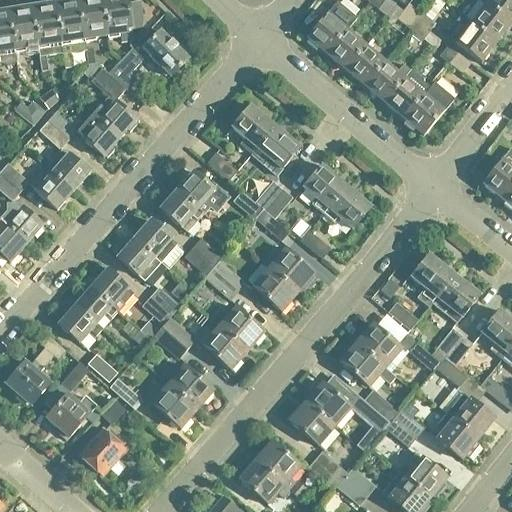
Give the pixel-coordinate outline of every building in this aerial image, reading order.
[(107,36),(100,0),(89,0),(88,1),(78,3),(84,45),(96,43),(95,38),(107,36)] [(100,0),(107,36),(107,41),(119,39),(118,35),(132,33),(131,31),(141,29),(141,22),(138,1),(127,3),(126,0),(100,0)] [(383,0),(368,0),(367,3),(376,10),(383,0)] [(511,24),(511,23),(511,0),(489,0),(486,4),(511,24)] [(84,45),(78,3),(76,3),(74,1),(67,3),(65,5),(54,7),(62,55),(69,54),(85,52),(84,45)] [(325,55),(346,31),(356,19),(336,3),(305,39),(307,40),(325,55)] [(421,15),(408,4),(402,12),(416,22),(421,15)] [(496,44),(511,24),(486,4),(471,24),(496,44)] [(62,55),(54,7),(53,7),(51,5),(43,6),(42,8),(31,10),(37,48),(37,52),(38,52),(42,73),(47,73),(45,57),(62,55)] [(37,48),(31,10),(30,10),(28,9),(20,10),(19,12),(7,14),(14,56),(26,54),(25,50),(37,48)] [(410,30),(416,22),(402,12),(398,9),(389,19),(389,20),(387,23),(406,38),(411,32),(410,30)] [(14,56),(7,14),(6,14),(4,12),(0,12),(0,65),(4,65),(7,67),(13,66),(16,63),(14,56)] [(435,25),(421,15),(416,22),(429,32),(435,25)] [(429,32),(416,22),(410,30),(411,32),(423,40),(429,32)] [(481,63),(496,44),(471,24),(464,33),(454,25),(446,36),(455,43),(454,44),(481,65),(482,64),(481,63)] [(344,72),(365,48),(346,31),(325,55),(335,64),(344,72)] [(187,60),(160,32),(145,48),(139,42),(127,55),(117,66),(108,76),(126,92),(134,82),(128,76),(147,56),(169,78),(187,60)] [(459,55),(448,47),(440,58),(450,66),(459,55)] [(364,88),(384,64),(365,48),(344,72),(364,88)] [(94,65),(92,52),(86,53),(88,66),(94,65)] [(64,69),(71,68),(69,54),(62,55),(64,69)] [(471,64),(459,55),(450,66),(462,75),(471,64)] [(403,66),(397,74),(384,64),(364,88),(383,104),(404,80),(410,72),(403,66)] [(124,92),(101,71),(90,84),(112,104),(114,102),(114,103),(124,92)] [(402,120),(429,89),(410,72),(404,80),(383,104),(402,120)] [(420,137),(422,138),(453,100),(434,84),(430,89),(429,89),(402,120),(421,136),(420,137)] [(58,100),(51,89),(38,98),(47,109),(58,100)] [(99,108),(92,116),(120,141),(120,140),(120,139),(127,131),(130,133),(136,126),(134,124),(136,122),(113,103),(112,104),(107,100),(100,109),(99,108)] [(14,112),(33,127),(45,113),(32,102),(27,109),(21,104),(14,112)] [(251,156),(275,128),(274,127),(274,128),(250,108),(231,130),(232,131),(233,131),(244,141),(240,146),(240,145),(239,146),(251,156)] [(76,133),(55,114),(47,123),(67,142),(76,133)] [(120,141),(92,116),(76,134),(81,139),(103,159),(105,157),(107,159),(114,151),(112,149),(118,141),(119,141),(120,141)] [(67,142),(47,123),(38,133),(59,151),(67,142)] [(297,147),(275,129),(275,128),(251,156),(276,176),(299,148),(297,147)] [(89,175),(67,156),(62,152),(53,162),(52,161),(45,169),(72,194),(73,193),(87,176),(87,177),(89,175)] [(237,173),(215,155),(207,164),(229,182),(237,173)] [(511,169),(501,161),(480,186),(482,187),(482,186),(501,202),(511,188),(511,169)] [(28,184),(7,166),(0,173),(0,176),(19,194),(28,184)] [(322,216),(346,187),(345,187),(323,169),(323,168),(321,167),(302,190),(304,191),(316,201),(312,205),(311,206),(322,216)] [(72,194),(45,169),(29,187),(56,212),(58,210),(57,210),(71,194),(71,195),(72,194)] [(477,171),(472,177),(480,184),(485,178),(477,171)] [(203,216),(209,208),(216,214),(229,200),(215,187),(212,191),(191,173),(190,174),(190,175),(176,191),(175,191),(203,216)] [(19,194),(0,176),(0,194),(11,204),(19,194)] [(264,213),(282,191),(272,183),(254,205),(264,213)] [(371,208),(369,207),(347,188),(346,187),(322,216),(334,226),(335,225),(335,224),(338,219),(351,229),(350,230),(352,231),(371,208)] [(511,188),(501,202),(511,209),(511,188)] [(203,216),(175,191),(174,192),(174,193),(160,208),(159,210),(187,234),(195,224),(203,216)] [(273,221),(291,199),(282,191),(264,213),(273,221)] [(261,212),(240,194),(232,204),(253,222),(261,212)] [(42,228),(20,208),(18,207),(7,207),(6,215),(5,214),(0,220),(0,223),(26,247),(26,246),(40,229),(41,230),(42,228)] [(287,235),(262,213),(254,221),(280,244),(287,235)] [(176,246),(148,222),(147,223),(133,240),(132,240),(160,265),(176,246)] [(26,247),(0,223),(0,256),(9,265),(11,264),(10,263),(25,247),(25,248),(26,247)] [(329,251),(308,233),(300,243),(321,260),(329,251)] [(160,265),(132,240),(133,240),(132,240),(131,241),(117,258),(117,257),(116,259),(138,278),(139,277),(139,276),(147,267),(151,272),(152,273),(160,265)] [(221,259),(200,241),(192,250),(213,268),(221,259)] [(213,268),(192,250),(184,259),(205,277),(213,268)] [(314,276),(284,250),(283,251),(284,252),(269,270),(297,295),(314,276)] [(431,304),(454,275),(453,275),(453,276),(431,257),(429,256),(410,279),(412,281),(423,289),(416,299),(428,309),(431,305),(431,304)] [(244,286),(219,263),(211,272),(237,294),(244,286)] [(297,295),(269,270),(254,288),(253,287),(252,288),(281,314),(297,295)] [(133,295),(105,271),(103,272),(104,273),(90,289),(89,288),(89,289),(117,314),(133,295)] [(237,294),(211,272),(204,280),(229,303),(237,294)] [(456,324),(479,295),(478,294),(477,295),(455,277),(455,276),(454,275),(431,304),(431,305),(456,324)] [(117,314),(89,289),(88,290),(74,306),(73,307),(101,331),(102,331),(96,325),(104,316),(108,321),(109,322),(117,314)] [(178,309),(158,290),(150,299),(171,317),(178,309)] [(171,317),(150,299),(141,308),(162,327),(171,317)] [(417,322),(396,305),(388,314),(409,332),(417,322)] [(101,331),(73,307),(72,308),(72,309),(59,324),(58,324),(57,325),(79,345),(80,344),(80,343),(87,335),(93,340),(101,331)] [(263,334),(234,309),(233,310),(234,311),(219,329),(247,353),(263,334)] [(501,361),(511,346),(511,322),(501,314),(501,313),(499,311),(480,335),(482,337),(482,336),(494,346),(490,350),(489,351),(501,361)] [(193,344),(168,322),(160,330),(186,353),(193,344)] [(396,346),(371,325),(355,344),(383,369),(399,351),(401,350),(396,346)] [(247,353),(219,329),(203,347),(202,346),(201,347),(230,373),(247,353)] [(186,353),(160,330),(153,339),(178,361),(186,353)] [(444,359),(461,338),(452,330),(435,352),(444,359)] [(149,343),(138,333),(132,340),(142,350),(149,343)] [(406,335),(396,346),(401,350),(404,353),(406,351),(413,342),(406,335)] [(48,385),(38,376),(53,358),(58,362),(65,353),(47,338),(39,346),(44,350),(29,368),(24,364),(6,386),(30,407),(48,385)] [(454,368),(472,346),(461,338),(444,359),(454,368)] [(439,364),(413,342),(406,351),(431,373),(439,364)] [(367,389),(368,387),(367,387),(377,376),(389,386),(395,379),(383,369),(355,344),(338,363),(367,389)] [(511,369),(511,346),(501,361),(511,369)] [(115,375),(95,357),(86,366),(107,385),(115,375)] [(466,380),(443,360),(435,370),(458,390),(466,380)] [(70,394),(88,373),(78,365),(60,385),(70,394)] [(196,412),(213,393),(183,368),(182,369),(183,370),(168,387),(196,412)] [(510,395),(488,378),(480,388),(486,392),(501,405),(510,395)] [(142,403),(116,381),(108,390),(117,398),(127,407),(134,412),(142,403)] [(350,409),(335,397),(332,394),(321,384),(304,403),(332,428),(348,410),(349,410),(350,409)] [(341,384),(332,394),(335,397),(350,409),(354,413),(356,411),(363,403),(341,384)] [(196,412),(168,387),(153,405),(151,404),(151,405),(180,431),(196,412)] [(396,416),(370,394),(363,403),(388,425),(396,416)] [(68,439),(96,408),(84,398),(78,405),(66,395),(45,419),(68,439)] [(455,405),(446,416),(452,420),(477,441),(493,423),(494,421),(462,396),(455,405)] [(110,426),(123,411),(127,407),(117,398),(100,416),(110,426)] [(404,413),(426,427),(434,415),(412,401),(404,413)] [(332,428),(304,403),(288,423),(317,448),(318,447),(317,446),(332,428)] [(388,425),(363,403),(356,411),(381,434),(388,425)] [(424,430),(401,411),(392,422),(415,440),(424,430)] [(477,441),(452,420),(446,416),(430,436),(461,461),(462,460),(477,441)] [(415,440),(392,422),(385,430),(408,449),(415,440)] [(100,477),(124,451),(103,432),(79,459),(89,468),(89,471),(94,475),(97,474),(100,477)] [(300,468),(270,443),(254,462),(291,494),(298,500),(306,492),(295,483),(294,485),(288,480),(298,468),(299,469),(300,468)] [(347,475),(335,466),(321,454),(313,463),(339,485),(343,480),(347,475)] [(446,480),(414,454),(407,464),(413,468),(404,479),(429,500),(432,497),(435,500),(445,487),(442,485),(445,481),(445,482),(446,480)] [(291,494),(254,462),(237,481),(267,506),(266,505),(276,493),(285,501),(291,494)] [(339,485),(313,463),(306,471),(332,493),(335,489),(339,485)] [(375,488),(352,469),(347,475),(343,480),(366,499),(375,488)] [(398,474),(381,494),(402,511),(425,511),(431,505),(428,502),(429,500),(404,479),(398,474)] [(366,499),(343,480),(339,485),(335,489),(359,508),(366,499)] [(236,511),(222,499),(221,501),(215,509),(214,508),(213,509),(214,510),(212,511),(236,511)]
